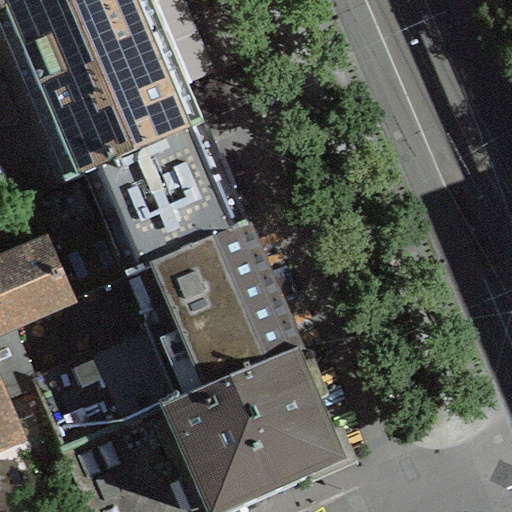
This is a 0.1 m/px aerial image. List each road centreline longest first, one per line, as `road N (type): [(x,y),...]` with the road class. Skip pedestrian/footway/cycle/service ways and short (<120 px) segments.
road 1 (secondary): [(397,0),(435,87),(511,354)]
road 2 (residential): [(395,511),(511,450)]
